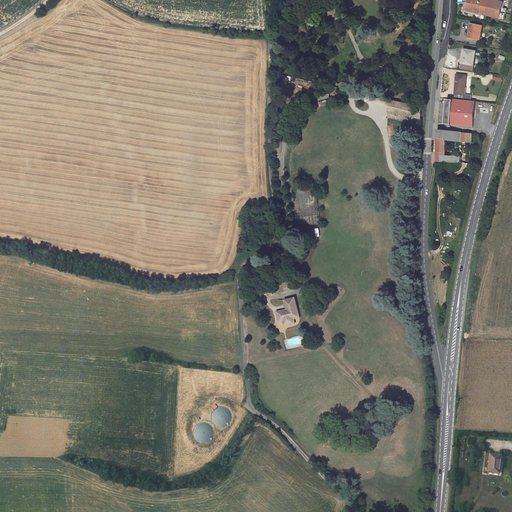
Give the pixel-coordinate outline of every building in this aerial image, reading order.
[(504,2),(494,0),(467,0),(467,1),(469,2),(467,10),(505,19),(507,9),(502,8),(504,2)] [(483,26),(471,24),(470,29),(470,33),(469,37),(475,38),(480,39),(480,40),(483,26)] [(476,51),(466,49),(464,58),(463,58),(461,68),(473,70),(476,51)] [(290,77),(273,73),(273,78),(289,82),(290,77)] [(467,75),(457,74),(455,93),(455,94),(455,98),(471,100),(472,95),(465,94),(463,94),(464,87),(466,87),(467,75)] [(473,127),(476,102),(447,99),(446,110),(444,124),(473,127)] [(421,119),(422,108),(391,101),(388,111),(421,119)] [(462,141),(462,133),(438,130),(437,146),(437,161),(460,162),(460,155),(446,155),(446,140),(462,141)] [(472,142),(473,134),(462,133),(462,141),(472,142)] [(300,316),(296,298),(285,300),(287,309),(288,311),(285,312),(284,310),(278,312),(280,322),(284,321),(285,326),(296,323),(295,319),(294,317),(300,316)] [(498,473),(500,455),(490,454),(488,471),(498,473)]
